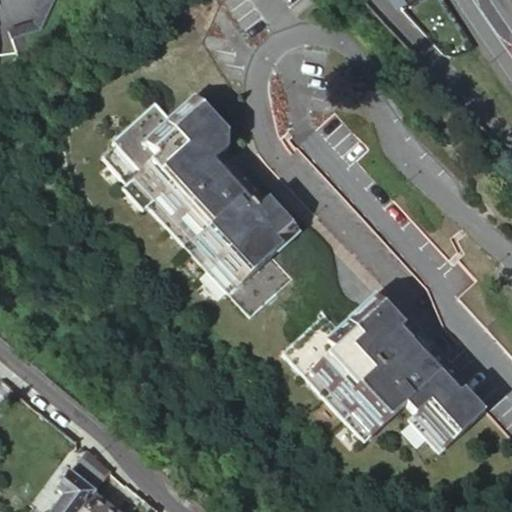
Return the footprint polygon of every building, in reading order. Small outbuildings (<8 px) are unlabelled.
[(81,14),(85,7),(82,0),(55,0),(47,24),(21,34),(32,60),(60,49),(71,37),(77,25),(81,14)] [(421,0),(394,0),(402,9),(421,0)] [(0,79),(13,77),(0,23),(0,79)] [(228,132),(195,96),(170,120),(153,103),(111,143),(114,146),(100,159),(126,187),(167,231),(215,282),(249,318),(292,280),(271,257),(298,231),(268,199),(258,208),(230,179),(235,174),(220,157),(227,150),(228,132)] [(367,149),(334,115),(296,149),(323,179),(357,215),(394,256),(427,291),(445,329),(447,331),(449,335),(464,350),(460,353),(446,367),(485,411),(485,412),(511,441),(511,357),(456,298),(474,281),(457,262),(454,266),(415,224),(355,160),(367,149)] [(511,320),(474,281),(456,298),(511,357),(511,320)] [(439,454),(485,412),(485,411),(446,367),(460,353),(450,342),(436,355),(425,343),(420,347),(403,328),(404,326),(380,300),(342,336),(322,315),(280,354),(314,391),(364,443),(404,405),(414,415),(408,421),(439,454)] [(7,388),(0,382),(0,402),(10,390),(7,388)] [(84,452),(68,472),(95,493),(110,474),(84,452)] [(79,511),(92,497),(95,493),(68,472),(38,510),(40,511),(79,511)] [(109,511),(92,497),(79,511),(109,511)]
